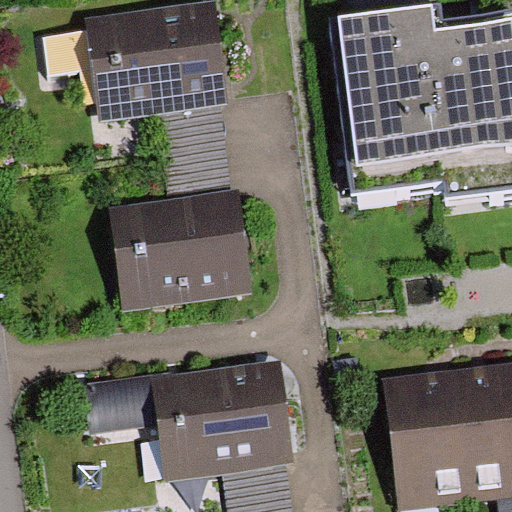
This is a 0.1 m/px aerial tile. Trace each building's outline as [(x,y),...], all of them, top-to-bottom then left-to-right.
[(216,4),(89,23),(104,120),(230,100),(216,4)] [(386,17),(330,24),(352,191),(451,178),(453,192),(511,184),(511,27),(439,37),(435,10),(386,17)] [(241,200),(108,218),(121,312),(254,294),(241,200)] [(279,362),(82,393),(88,436),(161,425),(170,480),(294,460),(279,362)] [(430,386),(389,391),(404,507),(511,493),(511,375),(484,379),(430,386)]
